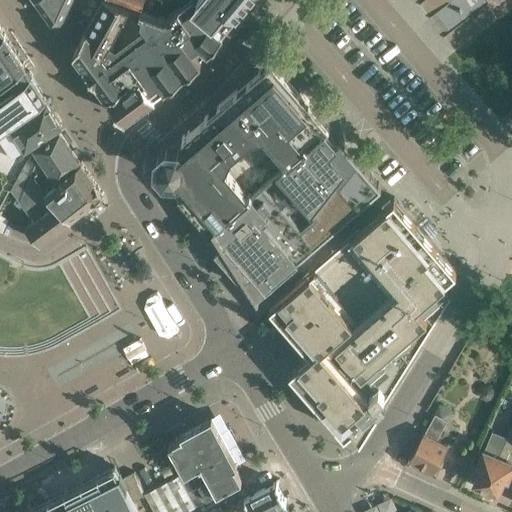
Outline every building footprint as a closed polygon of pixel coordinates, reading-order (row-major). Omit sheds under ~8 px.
[(70,0),(37,0),(53,21),(62,20),(70,0)] [(192,6),(184,12),(179,6),(166,16),(142,7),(119,0),(102,0),(87,27),(74,49),(84,64),(85,64),(97,81),(97,80),(108,95),(109,96),(125,117),(202,59),(193,47),(200,42),(210,49),(224,32),(192,6)] [(197,0),(192,6),(224,32),(250,0),(197,0)] [(16,86),(33,74),(7,36),(0,41),(0,98),(16,86)] [(272,103),(250,123),(285,164),(327,128),(326,128),(330,124),(283,70),(275,61),(273,58),(250,78),(272,103)] [(0,128),(46,96),(33,74),(16,86),(0,98),(0,128)] [(213,154),(250,123),(272,103),(250,78),(218,106),(219,108),(219,107),(220,112),(214,117),(209,116),(210,115),(208,114),(191,129),(213,154)] [(0,166),(17,175),(19,178),(37,144),(60,129),(57,124),(61,122),(46,96),(0,128),(0,166)] [(214,225),(215,225),(285,164),(250,123),(213,154),(217,160),(188,185),(181,191),(180,191),(179,192),(210,228),(214,225)] [(19,178),(35,200),(72,165),(81,159),(60,128),(60,129),(37,144),(19,178)] [(327,128),(285,164),(215,225),(224,240),(225,240),(238,259),(232,264),(240,273),(245,270),(256,289),(259,293),(260,292),(259,291),(382,184),(340,136),(336,140),(327,128)] [(178,174),(188,185),(217,160),(213,154),(191,129),(183,136),(184,138),(184,137),(191,145),(180,154),(178,152),(168,151),(160,158),(160,168),(166,176),(176,176),(178,174)] [(92,176),(81,159),(72,165),(35,200),(44,213),(92,176)] [(0,205),(17,175),(0,166),(0,205)] [(71,218),(99,196),(104,192),(92,176),(44,213),(28,224),(41,242),(72,218),(71,218)] [(395,196),(271,303),(311,350),(290,368),(345,432),(353,426),(360,434),(360,435),(361,436),(451,293),(450,291),(449,291),(440,285),(457,268),(395,196)] [(112,287),(126,282),(110,239),(96,243),(112,287)] [(493,386),(488,383),(482,385),(479,390),(481,396),(486,399),(492,397),(495,392),(493,386)] [(442,403),(437,412),(448,418),(453,409),(442,403)] [(448,418),(437,412),(426,431),(425,431),(410,459),(433,471),(449,443),(438,437),(448,418)] [(190,431),(206,460),(227,450),(227,449),(226,447),(226,448),(219,435),(218,433),(211,422),(212,421),(211,419),(209,420),(210,421),(200,427),(199,426),(197,427),(198,428),(190,431)] [(480,467),(474,481),(477,482),(475,486),(485,490),(486,486),(498,491),(505,477),(508,479),(510,475),(511,469),(511,425),(508,436),(507,435),(500,454),(484,447),(477,465),(480,467)] [(169,442),(185,471),(206,460),(190,431),(188,433),(187,432),(185,433),(185,434),(182,435),(169,442)] [(227,450),(206,460),(185,471),(146,492),(135,471),(123,477),(134,500),(146,494),(155,511),(184,511),(202,503),(203,506),(221,496),(218,491),(242,477),(236,465),(235,465),(233,462),(234,461),(233,459),(232,460),(227,450)] [(139,511),(134,500),(123,477),(117,465),(37,505),(22,511),(139,511)] [(290,511),(293,510),(294,509),(279,482),(278,483),(277,481),(246,497),(248,501),(225,511),(290,511)] [(391,493),(382,497),(376,482),(361,487),(367,504),(362,506),(364,511),(392,511),(398,510),(391,493)]
